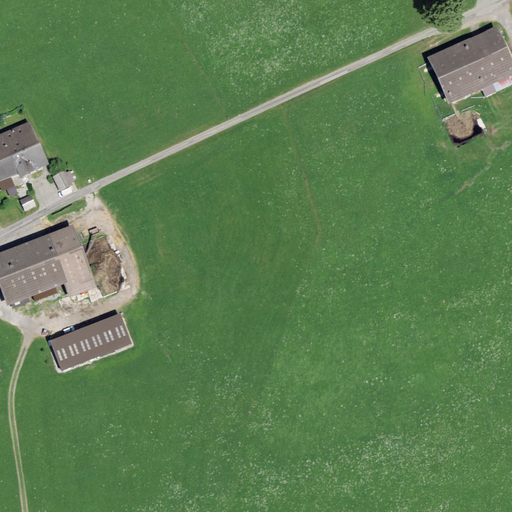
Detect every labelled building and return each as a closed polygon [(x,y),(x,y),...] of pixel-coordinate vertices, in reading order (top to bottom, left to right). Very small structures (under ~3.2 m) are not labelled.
[(511,64),(495,28),(430,58),(450,101),(482,86),(486,95),(511,83),(511,74),(511,73),(511,64)] [(0,140),(1,142),(0,142),(0,179),(20,171),(22,174),(46,164),(29,124),(0,136),(0,140)] [(54,175),(59,191),(76,186),(71,170),(54,175)] [(24,210),(35,206),(32,194),(20,198),(24,210)] [(72,226),(0,254),(0,281),(9,304),(65,282),(70,295),(95,285),(72,226)] [(50,341),(61,370),(131,344),(119,314),(50,341)]
